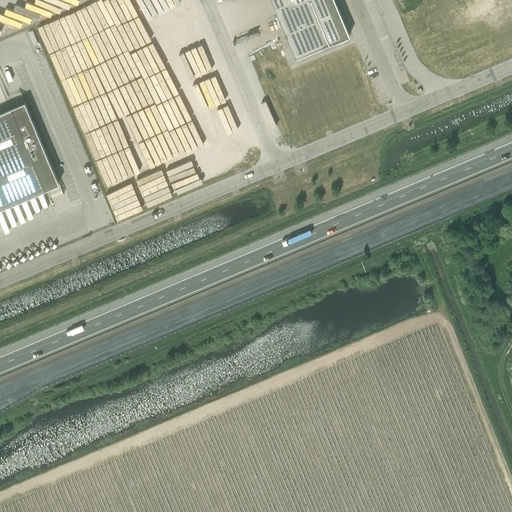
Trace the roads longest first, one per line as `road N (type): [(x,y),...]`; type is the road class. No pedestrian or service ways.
road 1 (track): [(511,498),(436,315),(0,498)]
road 2 (motorway): [(0,388),(511,173)]
road 3 (motorway): [(511,150),(0,365)]
road 4 (unclassified): [(0,284),(511,70)]
road 5 (track): [(499,382),(440,242),(420,242),(436,315)]
road 6 (unknown): [(0,51),(24,67),(104,241)]
